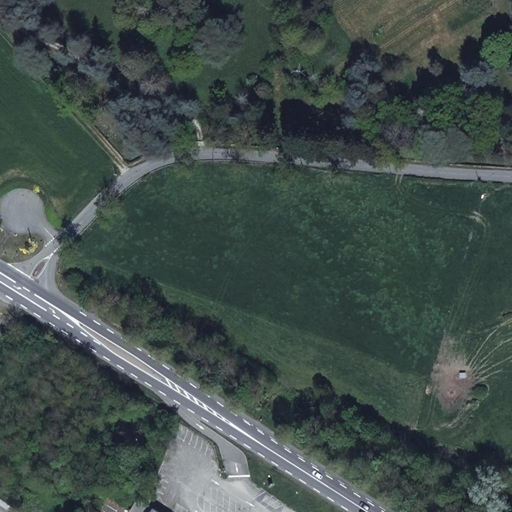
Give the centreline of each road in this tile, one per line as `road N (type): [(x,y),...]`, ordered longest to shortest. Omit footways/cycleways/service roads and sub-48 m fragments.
road 1 (unclassified): [(28,292),(107,200),(163,162),(218,155),(511,175)]
road 2 (primary): [(28,292),(378,511)]
